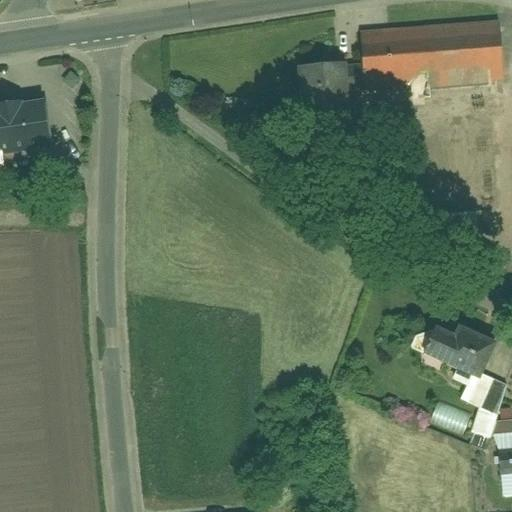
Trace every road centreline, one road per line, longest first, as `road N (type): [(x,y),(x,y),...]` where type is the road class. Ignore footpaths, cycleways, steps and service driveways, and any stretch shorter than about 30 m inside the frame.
road 1 (residential): [(109,88),(156,99),(330,226),(511,312)]
road 2 (residential): [(109,88),(106,277),(125,511)]
road 3 (tertiary): [(104,29),(301,0)]
